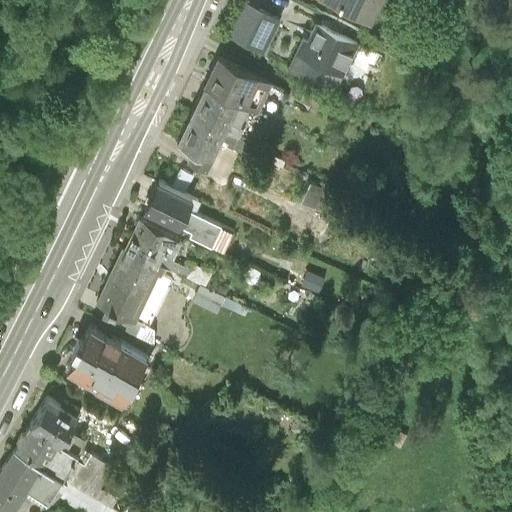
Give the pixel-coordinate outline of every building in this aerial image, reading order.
[(388,0),(351,0),(382,15),(388,0)] [(282,16),(258,5),(244,34),(269,45),(282,16)] [(369,33),(328,14),(319,32),(315,30),(300,60),(328,73),(335,58),(353,66),(369,33)] [(230,49),(219,72),(250,88),(272,97),(283,75),(230,49)] [(203,105),(235,121),(238,114),(250,88),(219,72),(203,105)] [(231,129),(235,121),(203,105),(188,133),(221,149),(231,129)] [(255,123),(238,114),(235,121),(231,129),(241,134),(239,138),(263,150),(268,139),(251,131),(255,123)] [(212,194),(169,173),(155,202),(190,220),(192,216),(204,222),(201,228),(234,244),(244,224),(206,206),(212,194)] [(346,185),(322,174),(314,193),(338,204),(346,185)] [(151,211),(137,240),(169,256),(174,248),(177,242),(183,245),(190,231),(151,211)] [(176,260),(169,256),(137,240),(134,239),(107,293),(146,312),(169,267),(171,268),(176,260)] [(176,260),(212,278),(217,280),(224,267),(201,255),(199,260),(174,248),(169,256),(176,260)] [(316,257),(303,254),(299,271),(311,275),(316,257)] [(212,278),(204,294),(228,306),(236,290),(226,285),(217,280),(212,278)] [(230,278),(226,285),(236,290),(240,283),(230,278)] [(131,336),(102,319),(90,339),(84,335),(79,343),(86,346),(77,361),(94,371),(89,379),(109,391),(114,384),(131,394),(158,348),(133,333),(131,336)] [(73,371),(65,383),(75,389),(86,396),(93,385),(73,371)] [(60,387),(26,439),(76,472),(90,451),(86,449),(88,446),(87,445),(70,434),(80,419),(90,403),(92,400),(86,396),(75,389),(72,394),(60,387)] [(98,391),(92,400),(90,403),(122,425),(126,419),(146,433),(151,425),(98,391)] [(90,413),(84,422),(95,429),(101,420),(90,413)] [(84,422),(80,419),(70,434),(87,445),(97,430),(95,429),(84,422)] [(67,486),(76,472),(26,439),(0,477),(0,493),(18,505),(37,477),(62,494),(67,486)] [(95,455),(90,451),(76,472),(67,486),(107,511),(126,511),(131,504),(121,497),(126,490),(110,480),(125,457),(103,443),(95,455)] [(156,480),(134,503),(147,511),(153,511),(172,492),(156,480)] [(205,511),(225,511),(235,498),(221,488),(205,511)] [(126,511),(147,511),(134,503),(133,502),(131,504),(126,511)]
